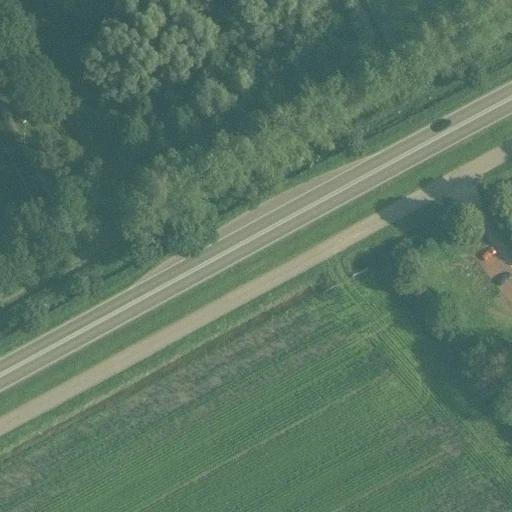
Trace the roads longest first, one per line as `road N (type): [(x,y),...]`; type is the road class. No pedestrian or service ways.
road 1 (trunk): [(511,94),(0,381)]
road 2 (unclassified): [(511,150),(0,432)]
